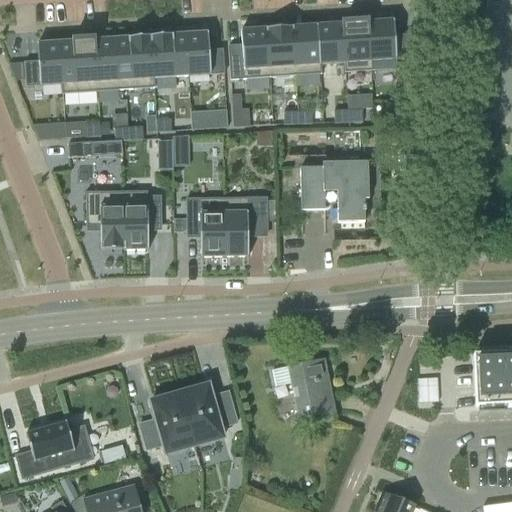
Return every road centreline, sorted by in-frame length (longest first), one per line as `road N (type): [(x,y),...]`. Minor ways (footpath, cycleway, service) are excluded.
road 1 (tertiary): [(62,327),(511,297)]
road 2 (residential): [(62,327),(54,267),(0,126)]
